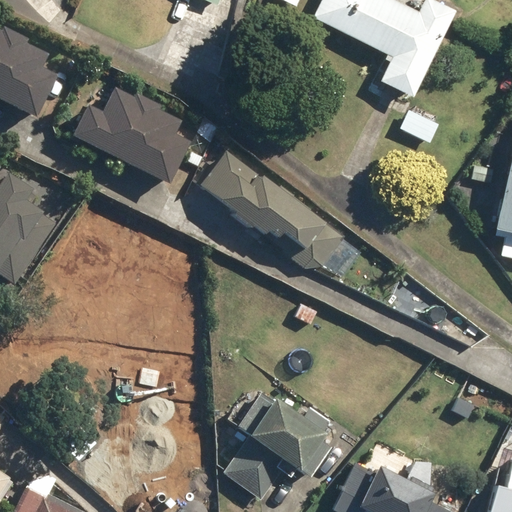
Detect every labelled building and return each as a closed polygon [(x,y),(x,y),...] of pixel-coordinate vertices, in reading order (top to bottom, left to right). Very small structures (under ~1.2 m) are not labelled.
[(318,0),(309,19),(388,57),(376,82),(409,98),(451,12),(426,0),(421,0),(415,13),(388,0),(318,0)] [(0,103),(32,119),(53,77),(37,69),(43,55),(22,45),(24,40),(0,27),(0,103)] [(97,113),(82,106),(66,138),(165,186),(185,143),(169,135),(176,122),(155,111),(157,106),(131,94),(129,98),(109,89),(97,113)] [(436,124),(405,110),(396,128),(427,143),(436,124)] [(511,259),(511,126),(489,231),(503,234),(498,256),(511,259)] [(318,223),(224,150),(196,185),(302,268),(309,258),(320,266),(343,236),(321,219),(318,223)] [(28,188),(4,172),(0,178),(0,277),(12,285),(54,222),(20,200),(28,188)] [(172,412),(194,362),(133,335),(137,329),(92,303),(80,325),(118,347),(103,381),(172,412)] [(301,418),(269,396),(242,436),(247,439),(222,475),(259,501),(279,472),(287,478),(292,470),(294,472),(295,470),(306,478),(337,434),(325,426),(327,423),(307,409),(301,418)] [(473,405),(458,397),(451,411),(466,419),(473,405)] [(0,501),(13,483),(0,474),(0,421),(4,415),(0,412),(0,501)] [(511,511),(511,460),(508,459),(500,488),(491,486),(484,511),(511,511)] [(406,482),(373,465),(369,472),(352,463),(327,511),(329,511),(354,511),(357,508),(363,511),(446,511),(424,500),(431,487),(410,476),(406,482)] [(10,511),(81,511),(47,494),(45,497),(24,487),(10,511)]
